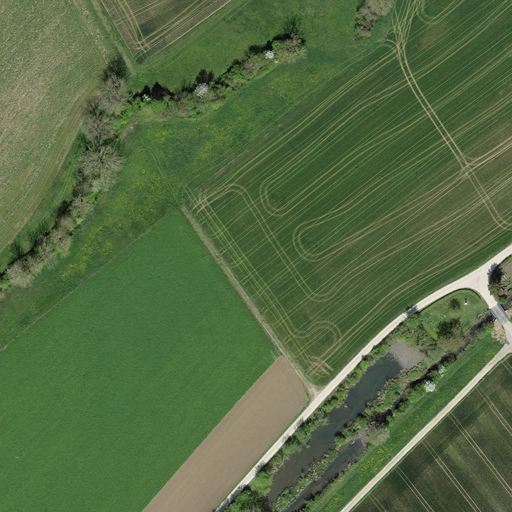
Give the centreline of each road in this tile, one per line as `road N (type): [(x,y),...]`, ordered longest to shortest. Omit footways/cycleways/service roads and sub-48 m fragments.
road 1 (track): [(217,511),(319,395),(406,313),(511,251)]
road 2 (track): [(511,343),(343,511)]
